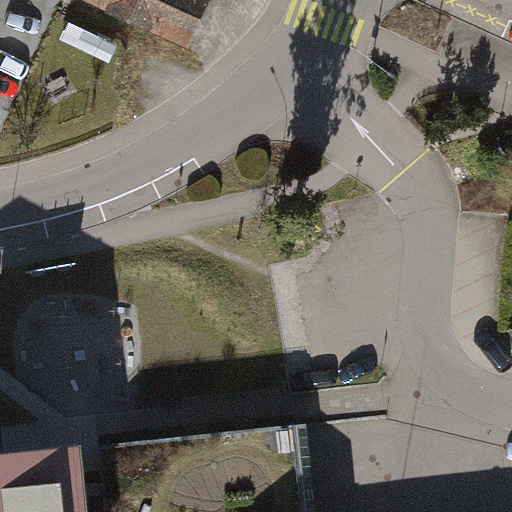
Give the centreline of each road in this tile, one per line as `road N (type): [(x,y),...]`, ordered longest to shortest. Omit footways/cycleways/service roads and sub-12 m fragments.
road 1 (residential): [(511,406),(456,397),(429,374),(417,328),(422,225),(413,186),(295,62)]
road 2 (residential): [(295,62),(247,108),(162,164),(85,198),(0,220)]
